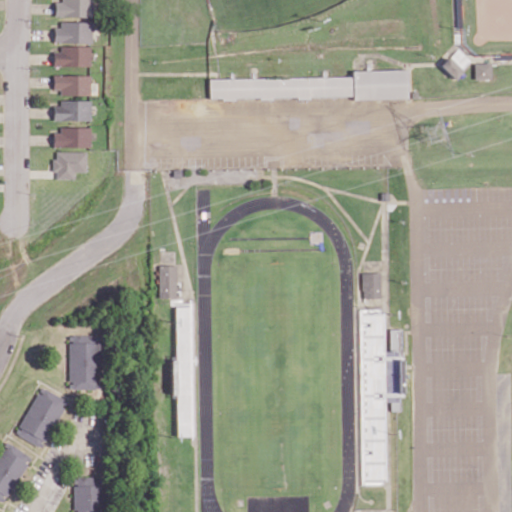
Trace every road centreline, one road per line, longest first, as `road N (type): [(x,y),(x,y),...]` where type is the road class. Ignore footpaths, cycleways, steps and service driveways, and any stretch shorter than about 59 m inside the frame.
road 1 (residential): [(0,351),(15,316),(111,242),(128,218),(131,172)]
road 2 (residential): [(16,225),(18,0)]
